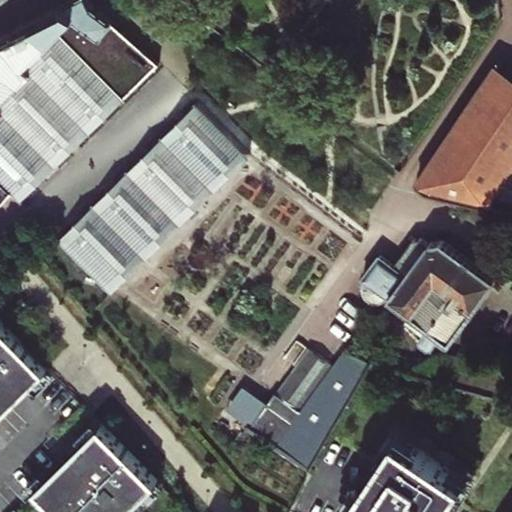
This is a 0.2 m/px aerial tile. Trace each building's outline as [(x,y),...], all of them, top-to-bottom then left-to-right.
[(91,0),(73,0),(51,11),(61,36),(122,99),(161,62),(94,6),(91,0)] [(61,36),(51,11),(5,34),(0,38),(0,197),(5,201),(15,191),(0,175),(0,118),(7,112),(1,105),(36,73),(28,65),(61,36)] [(61,36),(28,65),(36,73),(1,105),(7,112),(0,118),(0,175),(15,191),(23,199),(122,99),(61,36)] [(511,72),(500,64),(419,182),(429,190),(487,205),(491,199),(511,169),(511,168),(511,208),(511,211),(511,72)] [(109,294),(251,154),(201,104),(200,103),(57,243),(109,294)] [(511,204),(491,199),(487,205),(511,211),(511,208),(511,204)] [(452,341),(497,279),(444,240),(431,243),(430,245),(422,239),(415,240),(396,265),(381,255),(366,276),(370,280),(368,282),(367,285),(367,288),(367,291),(368,294),(370,297),(373,300),(375,301),(378,301),(381,301),(383,301),(386,300),(388,298),(390,296),(432,326),(423,338),(434,346),(443,335),(452,341)] [(0,415),(47,368),(0,317),(0,415)] [(265,406),(289,424),(341,354),(316,336),(265,406)] [(298,430),(289,424),(265,406),(250,427),(311,466),(371,365),(351,354),(345,351),(298,430)] [(415,366),(413,375),(495,395),(510,398),(511,389),(511,368),(446,353),(415,366)] [(250,427),(265,406),(241,389),(226,410),(250,427)] [(39,486),(64,511),(127,511),(161,478),(104,421),(39,486)] [(447,511),(458,496),(463,499),(478,478),(455,462),(453,467),(423,446),(426,442),(405,427),(401,433),(395,426),(383,444),(391,449),(359,497),(352,493),(339,511),(447,511)]
